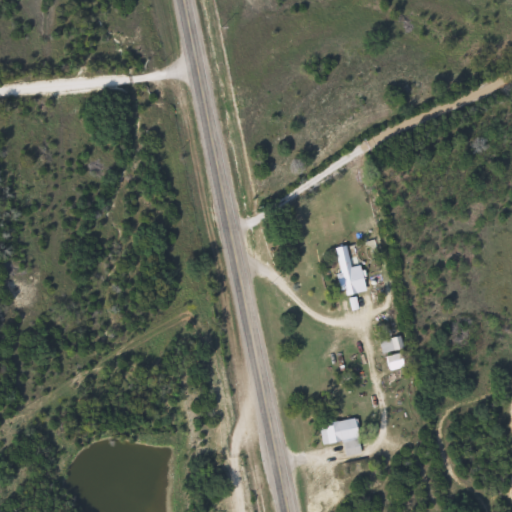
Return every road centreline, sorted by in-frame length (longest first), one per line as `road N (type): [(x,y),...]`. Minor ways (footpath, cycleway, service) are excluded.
road 1 (primary): [(286,511),(183,0)]
road 2 (residential): [(231,246),(353,153),(511,68)]
road 3 (residential): [(196,73),(0,99)]
